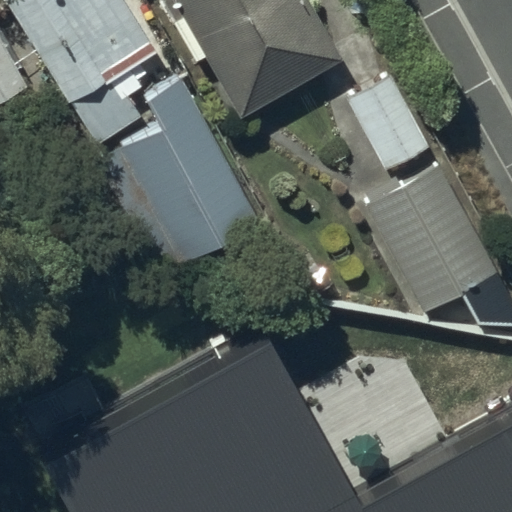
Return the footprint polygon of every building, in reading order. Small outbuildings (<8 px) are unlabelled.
[(141,34),(119,0),(3,0),(87,129),(130,102),(102,60),(141,34)] [(325,43),(301,0),(182,0),(233,93),(325,43)] [(0,86),(19,76),(0,40),(0,86)] [(424,136),(387,66),(347,87),(384,157),(424,136)] [(158,118),(92,153),(139,242),(170,250),(246,211),(170,70),(140,86),(158,118)] [(487,261),(430,156),(362,193),(419,298),(487,261)] [(511,511),(511,383),(337,478),(243,308),(33,422),(82,511),(511,511)]
